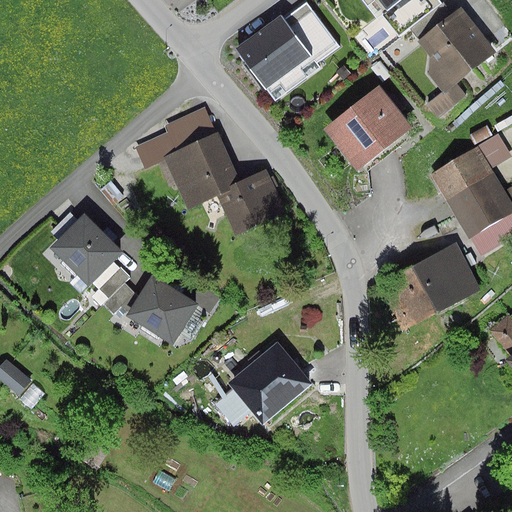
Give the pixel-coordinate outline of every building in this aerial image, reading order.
[(379,0),(388,10),(400,0),(379,0)] [(442,3),(439,0),(400,0),(388,10),(382,15),(400,37),(409,29),(442,3)] [(307,2),(283,19),(311,57),(315,62),(338,45),(307,2)] [(409,29),(418,40),(451,14),(442,3),(409,29)] [(451,14),(418,40),(430,55),(428,75),(444,96),(457,85),(498,52),(460,6),(451,14)] [(281,16),(235,48),(265,90),(311,57),(283,19),(281,16)] [(344,66),(337,73),(344,80),(351,74),(344,66)] [(466,96),(457,85),(444,96),(429,107),(438,119),(466,96)] [(378,87),(328,127),(360,168),(411,129),(378,87)] [(163,157),(216,134),(205,108),(166,125),(170,133),(136,148),(143,166),(163,157)] [(216,134),(163,157),(187,210),(217,197),(234,236),(286,214),(267,169),(241,180),(220,132),(216,134)] [(431,175),(481,258),(511,239),(511,206),(490,169),(511,156),(498,134),(431,175)] [(87,215),(53,249),(91,287),(94,284),(115,263),(125,253),(87,215)] [(155,227),(146,243),(164,254),(174,238),(155,227)] [(458,242),(414,265),(437,311),(482,289),(458,242)] [(130,278),(115,263),(94,284),(100,290),(93,296),(102,305),(104,303),(124,283),(130,278)] [(414,324),(437,311),(414,265),(376,283),(393,317),(407,310),(414,324)] [(131,313),(128,317),(175,346),(201,306),(154,276),(141,297),(131,313)] [(134,293),(124,283),(104,303),(115,314),(123,306),(131,313),(141,297),(134,293)] [(511,319),(508,315),(490,331),(511,357),(505,360),(511,367),(511,319)] [(310,384),(277,345),(231,384),(264,423),(310,384)] [(6,360),(0,367),(0,380),(19,396),(31,381),(6,360)] [(214,367),(197,381),(229,420),(246,406),(214,367)] [(84,439),(74,456),(97,470),(107,453),(84,439)]
